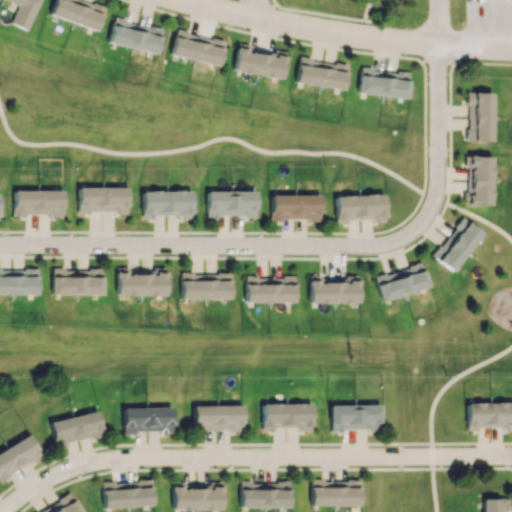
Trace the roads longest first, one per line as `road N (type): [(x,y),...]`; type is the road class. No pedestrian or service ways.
road 1 (residential): [(0,511),(60,469),(109,458),(511,457)]
road 2 (residential): [(0,245),(364,248),(415,231)]
road 3 (residential): [(176,0),(380,41),(511,51)]
road 4 (residential): [(415,231),(437,180),(437,0)]
